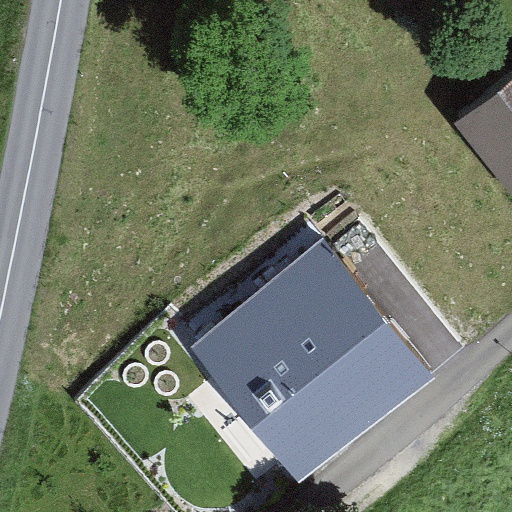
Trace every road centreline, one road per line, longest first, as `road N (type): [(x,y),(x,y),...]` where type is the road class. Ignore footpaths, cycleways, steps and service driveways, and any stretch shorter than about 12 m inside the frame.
road 1 (secondary): [(0,317),(60,0)]
road 2 (residential): [(301,511),(511,328)]
